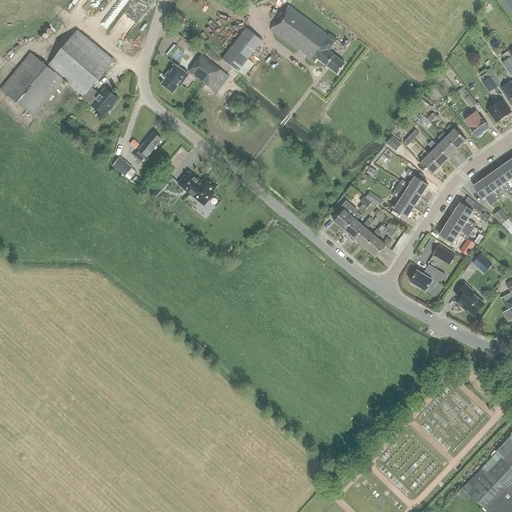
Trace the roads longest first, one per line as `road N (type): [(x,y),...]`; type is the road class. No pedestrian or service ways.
road 1 (tertiary): [(381,290),(149,96),(147,52),(163,0)]
road 2 (residential): [(381,290),(448,188),(511,137)]
road 3 (tertiary): [(511,344),(488,348),(381,290)]
